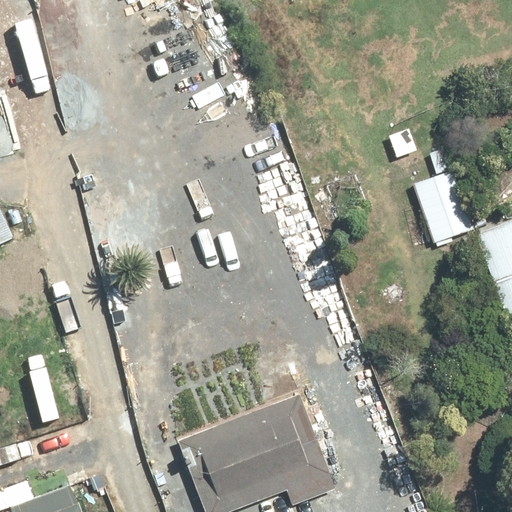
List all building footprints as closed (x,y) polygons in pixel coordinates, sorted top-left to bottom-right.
[(399,164),(421,156),(413,134),(391,141),(399,164)] [(435,247),(478,233),(459,175),(416,189),(435,247)] [(511,226),(478,238),(507,320),(511,318),(511,226)] [(74,252),(81,288),(103,284),(96,248),(74,252)] [(167,379),(127,392),(138,423),(178,410),(167,379)] [(180,444),(205,511),(245,511),(292,495),(297,509),(342,493),(306,397),(180,444)] [(31,486),(7,494),(13,511),(87,511),(79,488),(37,503),(31,486)]
